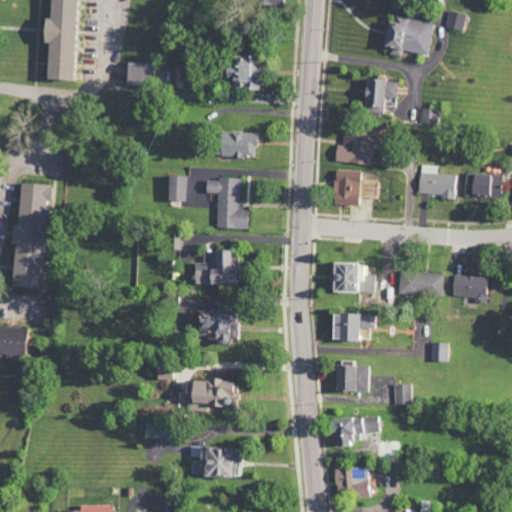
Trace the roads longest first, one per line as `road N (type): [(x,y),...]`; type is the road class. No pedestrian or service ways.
road 1 (residential): [(325,511),(308,323),(319,0)]
road 2 (residential): [(511,238),(310,226)]
